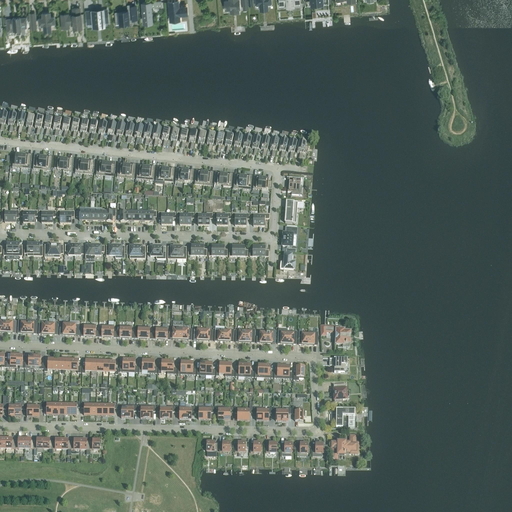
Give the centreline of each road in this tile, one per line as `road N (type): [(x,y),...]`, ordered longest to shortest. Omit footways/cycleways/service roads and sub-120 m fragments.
road 1 (residential): [(0,426),(317,432),(313,357),(0,345)]
road 2 (residential): [(0,141),(277,168)]
road 3 (residential): [(272,237),(0,233)]
